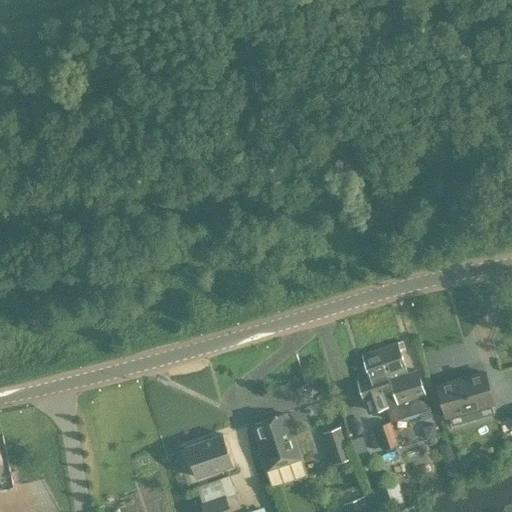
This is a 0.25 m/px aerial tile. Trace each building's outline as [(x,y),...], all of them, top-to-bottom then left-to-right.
[(401,342),(379,349),(392,389),(381,392),(386,404),(385,404),(391,422),(420,412),(422,419),(432,416),(430,409),(424,392),(417,370),(406,373),(399,349),(403,348),(401,344),(401,342)] [(370,376),(358,380),(368,410),(385,404),(386,404),(381,392),(392,389),(379,349),(363,354),(363,356),(370,376)] [(438,385),(447,418),(494,405),(484,372),(438,385)] [(254,423),(254,425),(262,448),(258,449),(265,468),(269,467),(271,468),(279,466),(280,463),(299,456),(284,413),(254,423)] [(389,422),(379,425),(375,426),(383,449),(397,444),(389,422)] [(426,426),(424,431),(426,438),(438,435),(434,424),(426,426)] [(341,427),(322,433),(330,456),(348,450),(341,427)] [(222,434),(193,444),(185,447),(195,478),(233,465),(222,434)] [(361,448),(353,451),(356,460),(369,456),(366,449),(361,448)] [(0,494),(15,491),(8,459),(1,461),(0,455),(0,454),(0,494)] [(395,481),(373,488),(380,510),(398,505),(396,498),(400,496),(395,481)] [(229,511),(224,497),(201,504),(204,511),(229,511)] [(345,511),(371,511),(366,497),(359,500),(344,505),(343,506),(345,511)]
